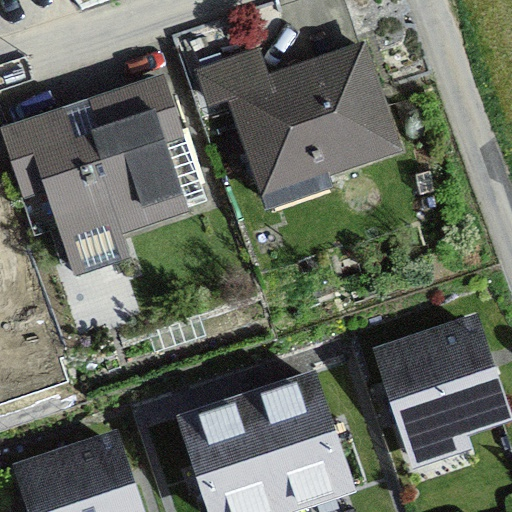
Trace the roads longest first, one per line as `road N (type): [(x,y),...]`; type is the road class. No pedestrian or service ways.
road 1 (residential): [(428,0),(511,234)]
road 2 (residential): [(0,66),(199,0)]
